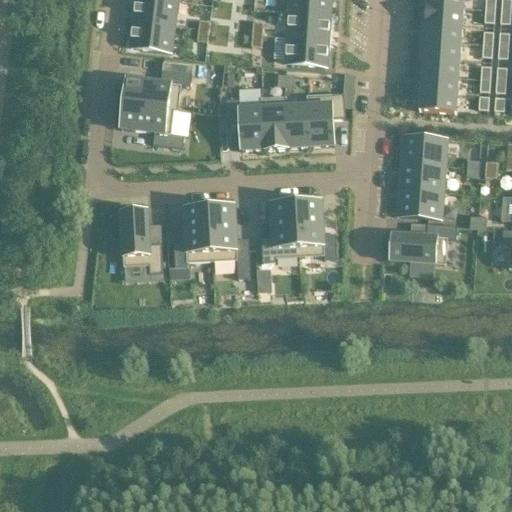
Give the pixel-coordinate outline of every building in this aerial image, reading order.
[(142,0),(136,0),(133,24),(174,29),(177,4),(142,0)] [(289,0),(289,15),(330,18),(331,0),(289,0)] [(426,0),(426,9),(463,11),(464,0),(426,0)] [(486,0),(485,13),(495,13),(496,1),(486,0)] [(502,1),(501,14),(511,15),(511,2),(502,1)] [(426,9),(425,26),(462,29),(463,11),(426,9)] [(485,13),(484,25),(494,26),(495,13),(485,13)] [(501,14),(500,27),(510,27),(511,15),(501,14)] [(289,15),(287,40),(328,43),(330,18),(289,15)] [(200,23),(198,34),(209,35),(210,24),(200,23)] [(133,24),(130,50),(171,55),(174,29),(133,24)] [(253,25),(252,37),(263,38),(263,26),(253,25)] [(425,26),(424,43),(461,46),(462,29),(425,26)] [(198,34),(197,44),(208,45),(209,35),(198,34)] [(484,35),(483,47),(493,48),(494,36),(484,35)] [(500,36),(499,49),(509,49),(510,37),(500,36)] [(252,37),(251,50),(262,51),(263,38),(252,37)] [(287,40),(285,66),(327,69),(328,43),(287,40)] [(424,43),(423,61),(460,63),(461,46),(424,43)] [(483,47),(482,60),(492,61),(493,48),(483,47)] [(499,49),(498,61),(508,62),(509,49),(499,49)] [(423,61),(422,78),(459,81),(460,63),(423,61)] [(126,82),(123,107),(173,113),(173,114),(178,115),(181,89),(190,90),(192,78),(185,77),(186,69),(163,66),(162,74),(161,86),(126,82)] [(481,69),(480,82),(490,83),(491,70),(481,69)] [(497,71),(496,83),(506,84),(507,71),(497,71)] [(278,77),(277,89),(285,90),(286,78),(278,77)] [(286,78),(285,90),(293,90),(294,78),(286,78)] [(346,78),(344,89),(354,90),(355,78),(346,78)] [(422,78),(420,96),(457,99),(459,81),(422,78)] [(480,82),(479,95),(489,95),(490,83),(480,82)] [(496,83),(495,96),(505,97),(506,84),(496,83)] [(420,96),(419,114),(456,116),(457,99),(420,96)] [(343,97),(307,99),(307,109),(308,109),(311,150),(335,149),(333,123),(345,122),(345,112),(344,97),(343,97)] [(286,100),(260,102),(260,106),(263,106),(265,153),(264,153),(264,154),(289,153),(289,151),(288,151),(286,110),(287,110),(286,100)] [(479,100),(478,113),(488,113),(489,100),(479,100)] [(495,101),(494,114),(504,114),(505,102),(495,101)] [(239,103),(226,104),(227,129),(240,128),(241,154),(264,153),(265,153),(263,106),(260,106),(239,108),(239,103)] [(123,107),(120,132),(155,136),(153,148),(183,152),(184,139),(171,138),(173,114),(173,113),(123,107)] [(287,110),(286,110),(288,151),(289,151),(311,150),(308,109),(307,109),(287,110)] [(403,139),(401,166),(445,169),(447,142),(403,139)] [(218,149),(194,150),(194,162),(218,161),(218,149)] [(467,163),(467,171),(479,171),(479,164),(467,163)] [(486,164),(485,172),(497,173),(498,165),(486,164)] [(401,166),(399,193),(443,196),(445,169),(401,166)] [(467,171),(466,179),(478,180),(479,171),(467,171)] [(485,172),(484,180),(497,181),(497,173),(485,172)] [(399,193),(397,220),(441,223),(443,196),(399,193)] [(322,204),(297,205),(299,260),(324,259),(324,264),(337,263),(336,238),(323,239),(322,204)] [(273,241),(261,242),(263,267),(276,266),(276,262),(283,261),(299,260),(297,205),(272,207),(273,241)] [(234,209),(210,210),(212,265),(237,264),(238,283),(251,282),(249,243),(236,243),(234,209)] [(186,246),(174,247),(175,272),(188,271),(187,267),(212,265),(210,210),(185,211),(186,246)] [(147,213),(121,215),(124,270),(149,269),(149,278),(163,277),(162,248),(149,248),(147,213)] [(470,219),(470,231),(478,231),(478,219),(470,219)] [(478,219),(478,231),(486,232),(486,220),(478,219)] [(392,238),(390,264),(410,266),(434,267),(445,268),(447,242),(456,243),(457,230),(428,228),(427,240),(410,239),(392,238)] [(511,234),(503,234),(502,247),(511,248),(509,272),(511,272),(511,234)] [(270,274),(258,275),(259,284),(271,283),(270,274)]
